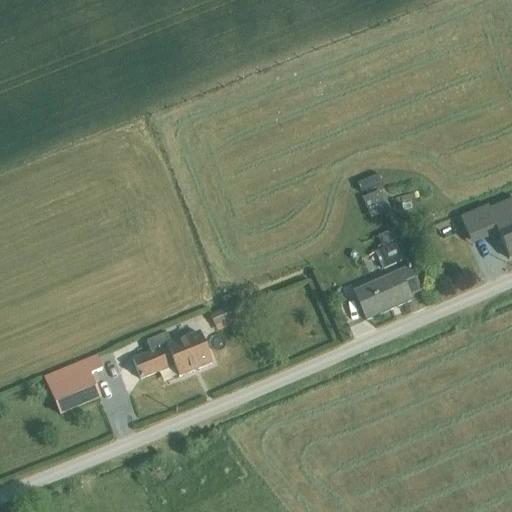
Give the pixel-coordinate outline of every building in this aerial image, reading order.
[(364,197),(384,188),(378,176),(358,184),(364,197)] [(365,196),(370,217),(390,213),(385,192),(365,196)] [(511,256),(511,196),(499,204),(505,216),(485,227),(504,261),(511,256)] [(478,206),(456,214),(460,226),(482,219),(478,206)] [(363,292),(373,315),(427,290),(405,243),(380,255),(391,279),(363,292)] [(216,359),(198,323),(139,352),(149,373),(173,362),(180,377),(216,359)] [(102,392),(91,368),(53,386),(64,409),(102,392)]
